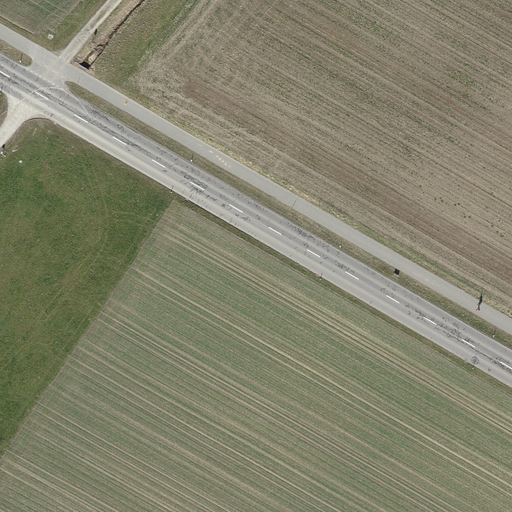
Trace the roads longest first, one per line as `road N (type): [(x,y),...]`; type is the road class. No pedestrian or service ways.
road 1 (tertiary): [(511,369),(0,71)]
road 2 (track): [(114,0),(0,138)]
